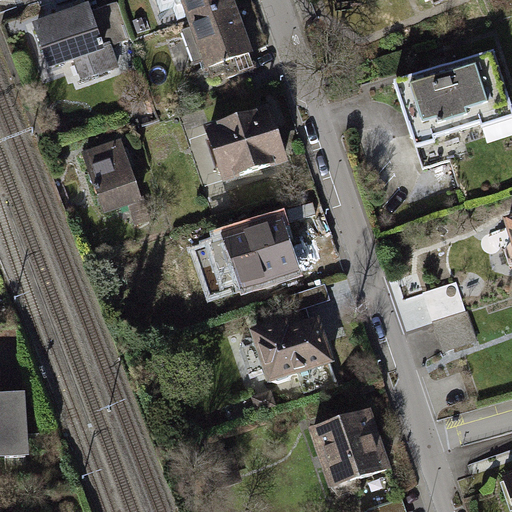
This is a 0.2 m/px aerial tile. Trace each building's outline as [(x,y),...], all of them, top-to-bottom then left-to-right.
[(244,4),(242,0),(178,0),(186,24),(244,4)] [(86,3),(30,23),(46,68),(70,59),(77,79),(115,66),(108,45),(102,47),(86,3)] [(259,47),(244,4),(186,24),(203,69),(259,47)] [(511,109),(494,56),(395,89),(416,152),(511,120),(511,109)] [(275,112),(207,134),(225,189),(293,167),(275,112)] [(120,140),(80,154),(102,216),(142,202),(120,140)] [(197,270),(207,299),(292,272),(275,222),(219,241),(225,261),(197,270)] [(313,312),(254,332),(273,388),(333,367),(313,312)] [(436,326),(447,353),(479,340),(468,313),(436,326)] [(0,462),(27,461),(23,396),(0,396),(0,462)] [(376,410),(311,433),(332,493),(397,470),(376,410)] [(511,475),(502,479),(511,509),(511,475)] [(407,511),(404,502),(381,511),(407,511)]
